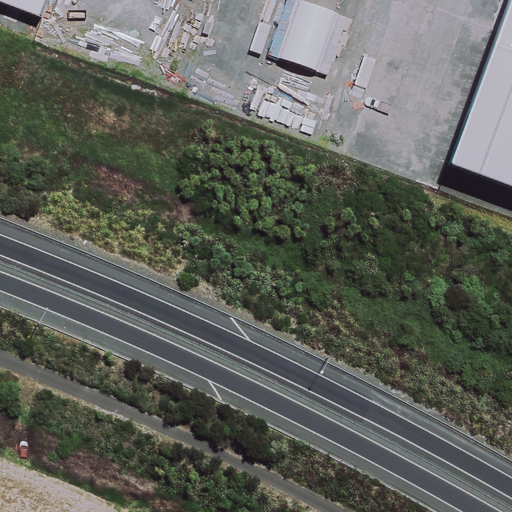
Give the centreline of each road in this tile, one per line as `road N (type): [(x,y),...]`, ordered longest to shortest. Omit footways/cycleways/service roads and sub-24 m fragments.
road 1 (motorway): [(0,239),(350,393),(511,485)]
road 2 (motorway): [(474,511),(260,400),(0,291)]
road 3 (unknown): [(433,0),(373,122)]
